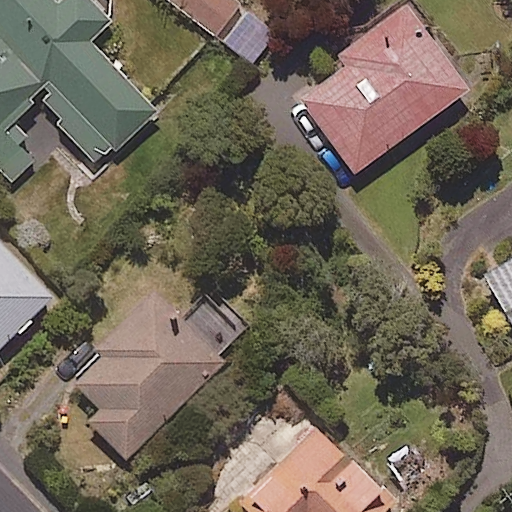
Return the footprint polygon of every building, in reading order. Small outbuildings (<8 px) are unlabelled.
[(0,0),(0,176),(12,188),(42,158),(12,128),(39,101),(60,122),(46,136),(93,182),(158,117),(90,49),(111,28),(104,22),(117,9),(108,0),(0,0)] [(167,0),(222,36),(243,5),(235,0),(167,0)] [(469,100),(407,12),(335,63),(345,76),(298,109),(351,183),(469,100)] [(281,33),(248,13),(226,48),(259,69),(281,33)] [(0,357),(52,305),(0,253),(0,357)] [(511,267),(485,283),(511,331),(511,267)] [(254,335),(210,293),(179,325),(155,302),(62,398),(130,464),(254,335)] [(387,511),(317,437),(237,511),(387,511)]
